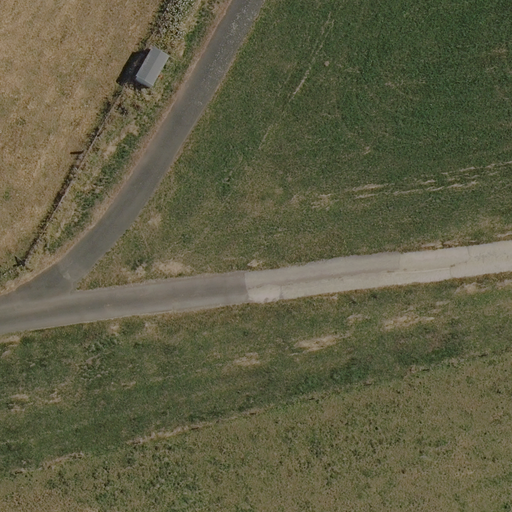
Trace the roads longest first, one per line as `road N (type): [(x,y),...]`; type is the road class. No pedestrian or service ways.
road 1 (track): [(30,370),(511,259)]
road 2 (track): [(0,378),(30,370),(266,0)]
